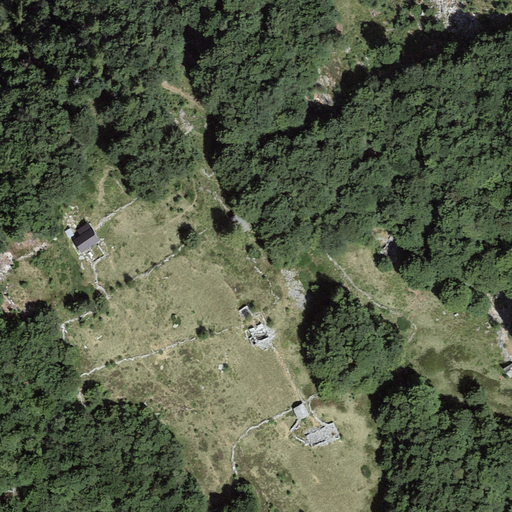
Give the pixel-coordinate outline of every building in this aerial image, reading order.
[(237,215),(229,218),(236,236),(251,229),(247,222),(237,215)] [(88,223),(77,231),(80,236),(72,241),(80,253),(100,241),(88,223)] [(363,301),(354,301),(354,311),(363,310),(363,301)] [(511,362),(503,369),(510,380),(511,378),(511,362)] [(303,404),(292,409),(299,421),(309,416),(303,404)]
